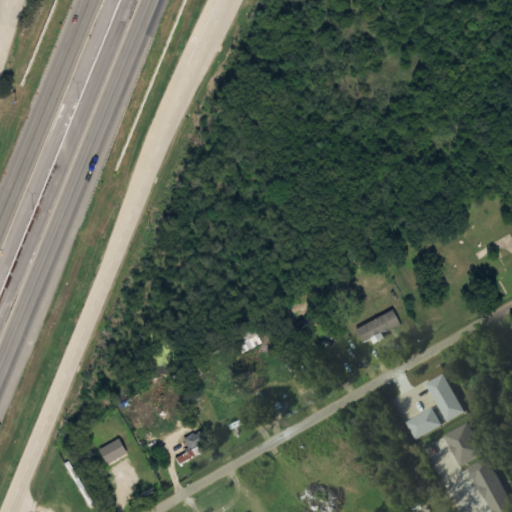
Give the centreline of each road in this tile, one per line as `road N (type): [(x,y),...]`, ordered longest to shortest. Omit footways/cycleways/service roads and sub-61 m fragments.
road 1 (secondary): [(6,511),(226,0)]
road 2 (secondary): [(121,240),(213,0),(1,19)]
road 3 (residential): [(151,511),(511,306)]
road 4 (motorway): [(0,357),(145,0)]
road 5 (motorway): [(91,0),(0,223)]
